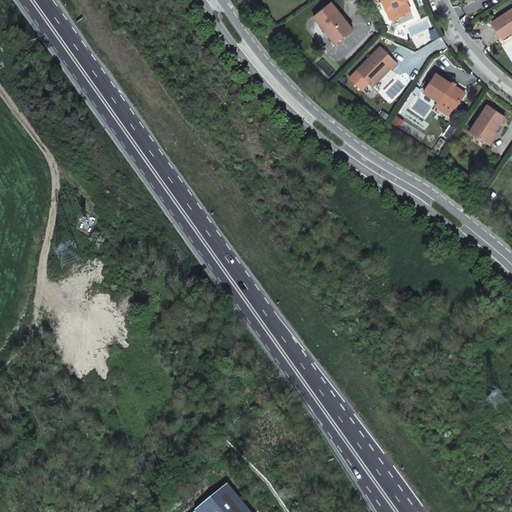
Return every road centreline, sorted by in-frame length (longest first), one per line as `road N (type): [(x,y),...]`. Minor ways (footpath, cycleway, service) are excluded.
road 1 (trunk): [(410,511),(44,0)]
road 2 (trunk): [(24,0),(334,442)]
road 3 (tertiary): [(511,279),(486,246),(289,102),(211,0)]
road 4 (track): [(0,89),(47,150),(57,184),(37,309),(25,346),(0,371)]
